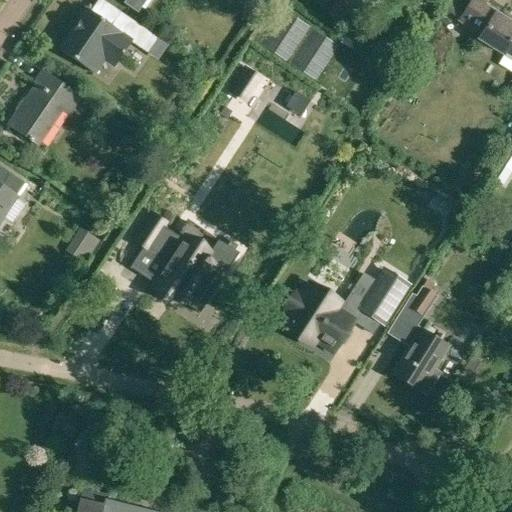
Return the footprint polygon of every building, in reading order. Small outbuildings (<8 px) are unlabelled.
[(124,0),(122,4),(137,14),(145,0),(124,0)] [(334,0),(326,14),(341,24),(355,0),(334,0)] [(446,11),(455,16),(464,0),(452,0),(450,4),(446,11)] [(486,3),(481,0),(472,0),(458,22),(480,36),(479,38),(511,58),(511,19),(510,18),(508,22),(484,6),(486,3)] [(61,52),(94,75),(95,74),(90,70),(97,61),(103,60),(115,67),(131,44),(141,51),(151,36),(120,15),(111,29),(88,13),(61,52)] [(261,75),(244,65),(228,90),(245,101),(261,75)] [(8,126),(37,147),(62,112),(68,117),(80,100),(41,73),(34,84),(37,86),(8,126)] [(511,137),(498,159),(511,167),(511,137)] [(0,223),(17,198),(16,197),(25,184),(0,166),(0,223)] [(144,247),(168,263),(154,284),(152,288),(178,305),(180,302),(184,304),(194,310),(201,299),(207,303),(224,276),(216,270),(221,262),(183,237),(181,241),(154,223),(156,220),(149,215),(133,240),(140,245),(144,247)] [(86,260),(98,242),(83,231),(71,250),(86,260)] [(384,271),(377,282),(364,301),(352,293),(343,307),(337,304),(338,302),(311,284),(302,297),(295,293),(284,310),(291,315),(283,328),(310,346),(314,339),(334,352),(353,323),(361,310),(383,324),(407,286),(384,271)] [(408,308),(422,317),(435,297),(422,288),(408,308)] [(392,373),(419,391),(447,347),(419,330),(392,373)] [(479,361),(472,357),(459,378),(466,382),(479,361)] [(76,511),(159,511),(160,511),(82,491),(76,511)]
